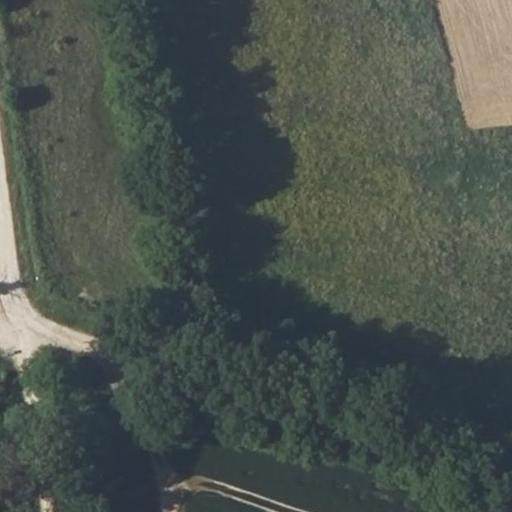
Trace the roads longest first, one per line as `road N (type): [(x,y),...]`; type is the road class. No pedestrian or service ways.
road 1 (track): [(45,511),(19,324),(511,468)]
road 2 (unclassified): [(0,185),(19,324)]
